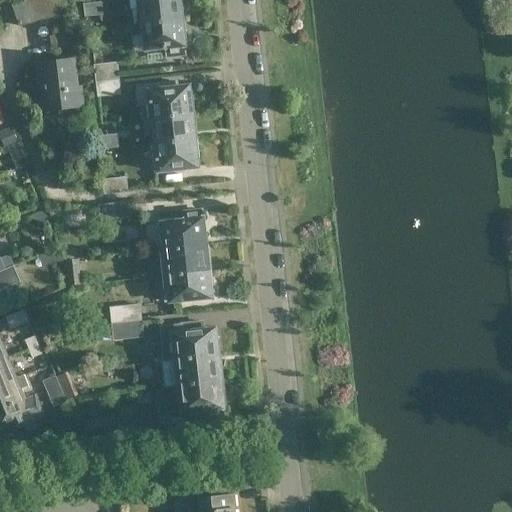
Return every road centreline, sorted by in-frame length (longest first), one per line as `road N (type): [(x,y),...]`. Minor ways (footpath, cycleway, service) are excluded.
road 1 (residential): [(250,188),(79,200),(48,189),(0,74)]
road 2 (residential): [(287,511),(250,188)]
road 3 (residential): [(250,188),(232,0)]
